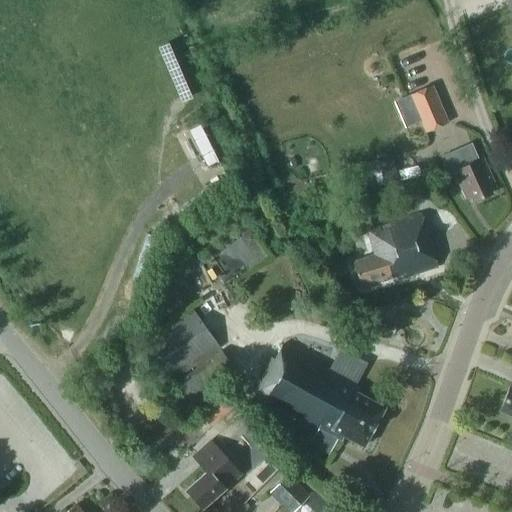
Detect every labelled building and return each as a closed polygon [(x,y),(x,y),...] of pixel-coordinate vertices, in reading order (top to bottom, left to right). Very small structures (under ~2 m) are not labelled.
[(433,86),(410,95),(425,131),(448,122),(433,86)] [(472,144),(443,157),(450,173),(454,172),(465,195),(470,193),(474,201),(492,193),(488,184),(494,182),(483,158),(478,160),(472,144)] [(362,172),(366,188),(398,179),(392,155),(371,161),(373,169),(362,172)] [(367,230),(374,254),(353,261),(361,286),(404,272),(405,277),(438,267),(422,214),(367,230)] [(250,229),(240,236),(247,246),(257,238),(250,229)] [(140,344),(168,383),(174,379),(219,348),(191,307),(140,344)] [(343,435),(364,446),(385,408),(356,392),(360,386),(282,344),(274,358),(272,357),(252,393),(318,429),(319,427),(341,439),(343,435)] [(235,370),(220,350),(176,383),(190,403),(235,370)] [(511,387),(509,386),(499,411),(511,415),(511,387)] [(222,393),(199,413),(211,426),(234,406),(222,393)] [(186,489),(202,508),(240,474),(211,440),(192,456),(206,472),(186,489)] [(272,489),(293,510),(309,493),(287,473),(272,489)]
